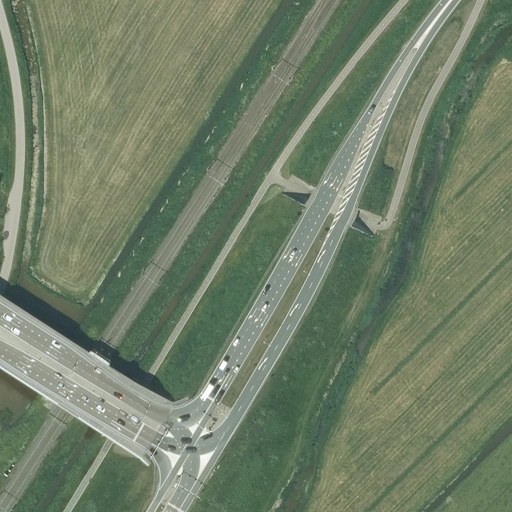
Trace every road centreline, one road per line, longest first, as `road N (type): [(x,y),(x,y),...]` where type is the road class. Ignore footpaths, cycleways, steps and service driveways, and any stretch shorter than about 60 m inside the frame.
road 1 (secondary): [(206,458),(267,366),(397,92),(451,0)]
road 2 (secondary): [(450,0),(370,109),(192,431)]
road 3 (unclassified): [(0,287),(19,182),(18,103),(0,11)]
road 4 (secondary): [(192,431),(0,314)]
road 5 (secondary): [(0,349),(178,461)]
